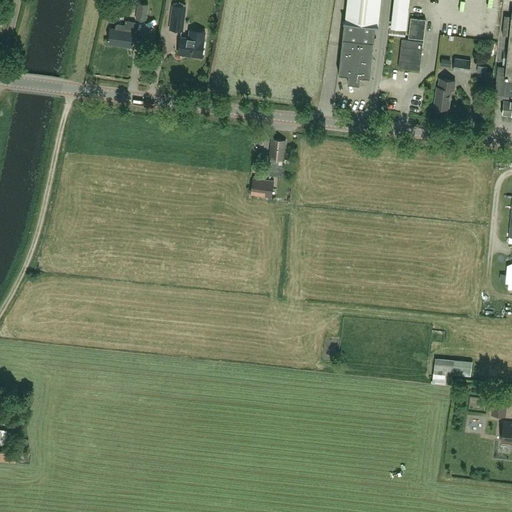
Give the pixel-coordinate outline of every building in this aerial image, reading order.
[(347,0),(342,50),(341,50),(339,74),(349,75),(348,82),(359,84),(360,76),(370,77),(375,25),(378,25),(380,0),(347,0)] [(146,20),(148,4),(138,3),(136,19),(146,20)] [(186,7),(173,5),(170,29),(183,31),(186,7)] [(509,36),(506,67),(498,66),(494,95),(504,96),(504,100),(511,100),(511,16),(505,15),(503,35),(509,36)] [(423,39),(426,19),(411,17),(408,37),(423,39)] [(133,32),(135,22),(126,20),(125,25),(118,24),(117,25),(116,26),(115,29),(111,28),(108,43),(132,47),(134,32),(133,32)] [(205,32),(190,30),(189,38),(181,37),(178,53),(202,56),(204,40),(205,32)] [(402,39),(398,68),(420,70),(423,42),(402,39)] [(493,55),(495,43),(488,42),(486,54),(493,55)] [(469,72),(471,60),(455,58),(453,70),(469,72)] [(478,65),(476,75),(486,77),(486,71),(487,71),(487,67),(478,65)] [(434,106),(448,108),(451,89),(453,89),(455,80),(440,78),(439,87),(437,87),(434,106)] [(503,113),(511,114),(511,100),(504,100),(503,113)] [(284,160),(286,140),(275,139),(275,143),(272,143),(270,158),(271,158),(269,174),(284,176),(285,167),(278,166),(279,159),(284,160)] [(271,197),(274,180),(253,177),(251,194),(271,197)] [(433,374),(453,376),(454,360),(435,358),(433,374)] [(492,414),(505,416),(506,401),(493,399),(492,414)] [(0,422),(10,424),(10,425),(22,428),(23,420),(12,418),(12,416),(0,413),(0,422)] [(511,422),(503,421),(501,441),(511,442),(511,422)] [(0,447),(0,459),(15,460),(15,447),(0,447)]
